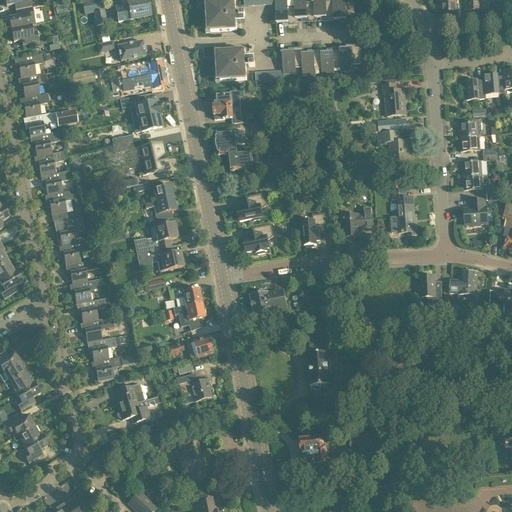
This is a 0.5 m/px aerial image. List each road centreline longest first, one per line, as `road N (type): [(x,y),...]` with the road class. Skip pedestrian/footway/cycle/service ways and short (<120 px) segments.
road 1 (tertiary): [(269,511),(223,277)]
road 2 (tertiary): [(223,277),(176,44)]
road 3 (residential): [(223,277),(445,254)]
road 4 (residential): [(43,299),(0,89)]
road 5 (residential): [(445,254),(431,65)]
road 6 (residential): [(8,508),(84,453),(68,391)]
road 7 (residential): [(430,46),(375,49),(355,34),(293,37)]
